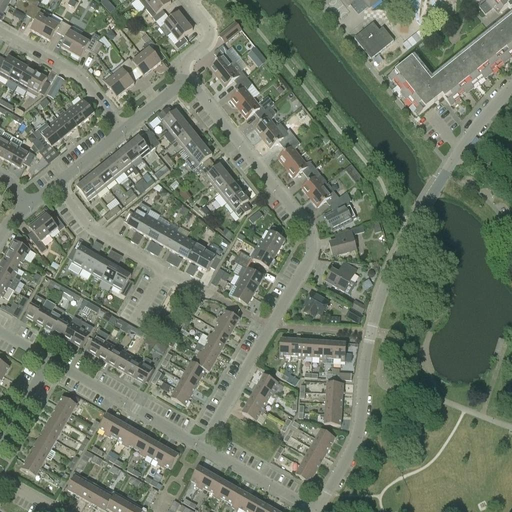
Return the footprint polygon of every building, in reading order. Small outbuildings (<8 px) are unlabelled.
[(74,10),(77,4),(70,0),(67,6),(74,10)] [(110,15),(115,10),(105,0),(101,4),(110,15)] [(137,0),(146,11),(150,8),(149,7),(158,0),(137,0)] [(162,12),(171,5),(167,0),(158,0),(149,7),(150,8),(156,16),(153,19),(156,24),(166,16),(162,12)] [(342,0),(349,7),(350,6),(352,10),(365,11),(369,8),(369,10),(381,0),(342,0)] [(508,55),(511,51),(511,0),(489,0),(479,8),(485,16),(496,8),(500,14),(508,8),(511,11),(511,10),(511,14),(432,79),(415,57),(388,78),(392,82),(395,79),(404,90),(400,93),(407,101),(410,98),(419,109),(415,112),(419,116),(442,97),(451,107),(455,104),(452,100),(463,92),(466,95),(474,89),(471,85),(481,77),(484,80),(492,74),(489,70),(500,61),(503,65),(511,59),(508,55)] [(0,21),(2,23),(5,17),(3,16),(8,6),(3,3),(0,1),(0,21)] [(31,19),(37,9),(32,6),(26,16),(31,19)] [(52,17),(43,12),(37,9),(31,19),(36,22),(31,32),(41,38),(50,21),(52,17)] [(23,22),(26,16),(20,13),(17,19),(23,22)] [(166,38),(171,34),(186,23),(179,14),(170,21),(166,16),(156,24),(160,29),(159,30),(166,38)] [(50,43),(56,34),(61,37),(67,26),(62,23),(59,27),(50,21),(41,38),(50,43)] [(188,43),(184,39),(193,32),(186,23),(171,34),(178,43),(174,46),(178,51),(188,43)] [(238,23),(223,36),(229,44),(232,41),(242,33),(244,31),(238,23)] [(394,43),(383,29),(379,32),(373,25),(354,40),(371,61),(394,43)] [(66,40),(61,49),(71,55),(80,38),(70,33),(73,29),(67,26),(61,37),(66,40)] [(428,35),(424,29),(403,46),(408,52),(428,35)] [(97,42),(99,39),(94,36),(90,44),(80,38),(71,55),(80,60),(86,51),(91,54),(97,43),(97,42)] [(147,46),(146,45),(142,49),(145,53),(141,57),(153,71),(161,64),(155,55),(159,52),(151,42),(147,46)] [(97,43),(91,54),(97,57),(103,46),(97,43)] [(213,74),(215,74),(218,78),(232,68),(226,60),(229,57),(230,55),(227,52),(230,49),(227,46),(224,49),(223,47),(214,54),(214,56),(219,61),(210,68),(210,70),(213,74)] [(259,69),(266,63),(255,49),(247,55),(259,69)] [(137,70),(144,78),(153,71),(141,57),(132,64),(129,60),(124,64),(132,73),(137,70)] [(0,77),(8,82),(17,67),(19,64),(9,59),(7,62),(2,59),(0,62),(0,72),(1,73),(0,74),(0,77)] [(18,87),(28,70),(19,64),(17,67),(8,82),(18,87)] [(134,86),(128,77),(132,73),(124,64),(120,67),(123,71),(114,78),(126,93),(134,86)] [(224,88),(226,88),(227,88),(234,82),(237,87),(247,79),(241,72),(241,71),(236,64),(232,68),(218,78),(221,82),(221,84),(224,88)] [(27,93),(37,75),(28,70),(18,87),(27,93)] [(102,81),(117,100),(126,93),(114,78),(111,74),(102,81)] [(44,97),(50,86),(45,83),(47,80),(37,75),(27,93),(37,98),(39,94),(44,97)] [(52,90),(57,93),(64,82),(58,79),(52,90)] [(234,106),(236,106),(239,110),(252,99),(247,93),(252,86),(247,79),(237,87),(235,89),(238,94),(231,100),(231,102),(234,106)] [(247,120),(248,120),(255,114),(258,119),(274,106),(267,98),(258,106),(252,99),(239,110),(242,113),(242,116),(245,120),(247,120)] [(74,107),(86,122),(94,115),(83,101),(74,107)] [(258,135),(260,136),(263,139),(276,129),(271,122),(276,115),(273,111),(276,109),(274,106),(258,119),(262,123),(255,129),(255,131),(258,135)] [(66,114),(77,129),(86,122),(74,107),(66,114)] [(162,124),(169,133),(183,121),(176,112),(173,115),(169,110),(157,119),(162,124)] [(7,118),(11,120),(13,116),(10,114),(4,111),(2,115),(7,118)] [(57,121),(69,136),(77,129),(66,114),(57,121)] [(23,122),(13,116),(11,120),(21,126),(23,122)] [(49,128),(61,142),(69,136),(57,121),(49,128)] [(176,142),(191,130),(183,121),(169,133),(176,142)] [(49,128),(46,125),(33,136),(35,139),(37,141),(37,140),(45,150),(50,147),(52,149),(61,142),(49,128)] [(269,149),(271,149),(278,144),(282,148),(294,139),(288,131),(286,134),(282,136),(276,129),(263,139),(266,143),(266,145),(269,149)] [(183,151),(198,139),(191,130),(176,142),(183,151)] [(130,146),(142,160),(151,153),(148,149),(153,146),(155,149),(160,145),(149,132),(140,139),(139,138),(130,146)] [(12,139),(4,134),(1,138),(0,140),(0,158),(1,160),(11,143),(10,143),(12,139)] [(32,145),(32,144),(33,143),(37,141),(35,139),(33,136),(28,139),(32,145)] [(190,159),(205,148),(198,139),(183,151),(190,159)] [(282,165),(284,165),(287,169),(300,158),(294,151),(297,148),(300,146),(294,139),(282,148),(286,153),(279,159),(278,161),(282,165)] [(40,154),(45,150),(37,140),(37,141),(33,143),(32,144),(40,154)] [(11,165),(20,149),(11,143),(1,160),(11,165)] [(121,153),(133,167),(142,160),(130,146),(121,153)] [(191,160),(185,164),(192,174),(193,173),(196,178),(202,173),(202,172),(213,164),(209,159),(212,157),(205,148),(190,159),(191,160)] [(20,149),(11,165),(20,171),(30,154),(20,149)] [(338,160),(342,156),(339,152),(334,156),(338,160)] [(136,178),(139,175),(132,167),(133,167),(121,153),(112,160),(124,174),(123,174),(127,179),(133,175),(136,178)] [(293,179),(295,179),(302,173),(306,178),(315,170),(310,163),(305,165),(300,158),(287,169),(290,172),(289,175),(293,179)] [(115,181),(123,174),(124,174),(112,160),(103,167),(115,181)] [(202,173),(206,177),(205,178),(213,187),(227,175),(220,166),(217,169),(213,164),(202,172),(202,173)] [(346,171),(350,176),(355,171),(352,166),(346,171)] [(95,174),(106,188),(115,181),(103,167),(95,174)] [(305,194),(308,195),(311,198),(326,186),(326,183),(323,179),(320,178),(321,177),(315,170),(306,178),(310,182),(302,188),(302,190),(305,194)] [(155,176),(159,181),(166,176),(164,173),(160,172),(155,176)] [(100,200),(109,193),(106,189),(106,188),(95,174),(86,181),(97,196),(100,200)] [(220,196),(234,184),(227,175),(213,187),(220,196)] [(88,203),(97,196),(86,181),(76,189),(88,203)] [(227,205),(241,193),(234,184),(220,196),(227,205)] [(316,208),(319,208),(326,203),(330,207),(333,205),(339,200),(333,193),(332,191),(329,187),(326,186),(311,198),(313,202),(313,204),(316,208)] [(191,199),(184,191),(179,195),(186,204),(191,199)] [(251,212),(246,205),(249,202),(241,193),(227,205),(234,214),(235,213),(241,220),(251,212)] [(356,220),(349,204),(351,203),(347,194),(341,198),(339,200),(333,205),(336,210),(333,211),(335,216),(326,220),(332,232),(337,229),(338,230),(340,231),(343,229),(343,228),(343,227),(356,220)] [(110,211),(119,204),(115,200),(107,206),(110,211)] [(110,213),(114,217),(121,212),(117,207),(110,213)] [(180,214),(186,217),(189,212),(183,209),(180,214)] [(136,232),(138,233),(147,217),(137,211),(134,216),(129,213),(123,223),(129,226),(128,228),(136,232)] [(253,225),(263,217),(259,212),(249,220),(253,225)] [(107,223),(114,217),(110,213),(103,218),(107,223)] [(57,219),(52,223),(45,214),(37,221),(49,237),(58,230),(60,232),(65,229),(57,219)] [(148,239),(157,223),(147,217),(138,233),(136,232),(133,238),(136,239),(139,234),(148,239)] [(47,251),(41,243),(49,237),(37,221),(28,228),(35,236),(30,240),(42,255),(47,251)] [(159,245),(158,245),(167,228),(157,223),(148,239),(156,244),(153,249),(156,251),(159,245)] [(379,225),(373,227),(375,234),(382,232),(379,225)] [(273,227),(270,233),(264,243),(280,251),(285,242),(280,239),(283,233),(273,227)] [(168,250),(177,234),(167,228),(158,245),(159,245),(168,250)] [(230,242),(233,238),(234,238),(225,230),(225,231),(221,235),(230,242)] [(329,244),(330,245),(331,245),(334,256),(333,257),(356,251),(353,239),(351,231),(335,237),(336,243),(329,244)] [(176,255),(177,256),(187,240),(177,234),(168,250),(176,255)] [(17,244),(14,243),(9,252),(24,261),(30,252),(32,249),(21,237),(17,244)] [(187,262),(197,245),(187,240),(177,256),(176,255),(173,260),(176,262),(179,257),(187,262)] [(259,252),(274,261),(280,251),(264,243),(259,252)] [(199,268),(197,267),(206,251),(197,245),(187,262),(196,266),(193,272),(196,273),(199,268)] [(91,254),(90,253),(81,248),(79,253),(73,250),(68,260),(73,263),(72,265),(82,270),(91,254)] [(92,276),(101,260),(93,255),(96,250),(93,248),(90,253),(91,254),(82,270),(92,276)] [(197,267),(199,268),(207,273),(210,269),(215,272),(221,261),(216,259),(217,257),(206,251),(197,267)] [(259,253),(255,251),(251,259),(241,253),(238,258),(249,265),(251,261),(269,270),(274,261),(259,252),(259,253)] [(3,262),(19,271),(24,261),(9,252),(3,262)] [(248,271),(246,270),(249,265),(238,258),(235,264),(243,269),(238,277),(258,289),(264,279),(248,270),(248,271)] [(102,282),(111,265),(113,266),(115,261),(112,259),(109,265),(101,260),(92,276),(102,282)] [(0,267),(0,272),(14,280),(19,271),(3,262),(0,267)] [(112,287),(121,271),(113,266),(111,265),(102,282),(112,287)] [(326,283),(325,286),(331,290),(332,287),(344,293),(356,272),(344,265),(339,275),(332,271),(326,283)] [(121,271),(112,287),(122,293),(120,295),(126,299),(134,284),(129,281),(131,277),(121,271)] [(17,295),(20,290),(17,288),(19,284),(14,281),(14,280),(0,272),(0,284),(8,290),(17,295)] [(216,289),(222,279),(223,277),(217,274),(211,285),(216,289)] [(237,278),(239,279),(234,287),(253,298),(258,289),(238,277),(237,278)] [(47,290),(52,293),(54,288),(56,285),(51,282),(49,285),(47,290)] [(0,298),(3,299),(8,290),(0,284),(0,298)] [(228,297),(232,299),(247,308),(253,298),(234,287),(228,297)] [(314,319),(317,314),(322,317),(329,304),(311,294),(304,307),(307,308),(304,314),(314,319)] [(37,297),(34,302),(25,317),(35,323),(43,308),(46,302),(37,297)] [(8,314),(12,316),(12,317),(17,320),(28,301),(23,298),(17,308),(15,313),(11,310),(8,314)] [(351,309),(362,316),(366,309),(355,302),(351,309)] [(85,308),(91,311),(94,306),(88,303),(85,308)] [(100,309),(94,306),(91,311),(97,315),(100,309)] [(44,328),(53,313),(43,308),(35,323),(44,328)] [(351,309),(350,310),(346,318),(359,326),(364,317),(351,309)] [(53,334),(62,318),(53,313),(44,328),(53,334)] [(165,332),(172,319),(161,313),(154,325),(165,332)] [(218,321),(234,330),(240,321),(225,313),(222,319),(220,318),(218,321)] [(63,339),(71,324),(62,318),(53,334),(63,339)] [(118,322),(112,318),(109,323),(115,326),(118,322)] [(123,327),(120,332),(124,334),(128,326),(119,320),(117,324),(123,327)] [(234,330),(218,321),(216,324),(218,325),(215,331),(229,339),(234,330)] [(72,344),(81,329),(71,324),(63,339),(72,344)] [(85,325),(82,330),(81,329),(72,344),(82,350),(93,329),(85,325)] [(128,336),(130,332),(136,335),(138,331),(128,326),(124,334),(128,336)] [(229,339),(215,331),(212,337),(210,335),(208,338),(224,348),(229,339)] [(97,359),(106,343),(96,338),(88,353),(97,359)] [(224,348),(208,338),(206,342),(208,343),(205,349),(219,357),(224,348)] [(110,342),(108,341),(106,344),(106,343),(97,359),(107,364),(115,349),(108,344),(110,342)] [(291,358),(292,341),(280,341),(279,359),(283,360),(283,357),(291,358)] [(301,361),(302,342),(292,341),(291,358),(298,358),(298,361),(301,361)] [(312,359),(313,343),(302,342),(301,361),(305,361),(305,359),(312,359)] [(323,362),(324,344),(313,343),(312,359),(319,360),(319,362),(323,362)] [(334,361),(335,344),(324,344),(323,362),(326,362),(327,360),(334,361)] [(335,344),(334,361),(341,361),(341,363),(345,364),(346,345),(335,344)] [(127,351),(125,350),(123,353),(115,349),(107,364),(116,369),(125,354),(127,351)] [(219,357),(205,349),(202,354),(200,353),(198,356),(214,366),(219,357)] [(134,359),(125,354),(116,369),(126,375),(134,359)] [(214,366),(198,356),(196,359),(198,360),(195,366),(192,364),(191,364),(209,374),(214,366)] [(134,359),(126,375),(135,380),(144,365),(134,359)] [(151,363),(146,360),(144,365),(135,380),(145,386),(153,370),(149,368),(151,363)] [(0,375),(4,378),(9,369),(0,363),(0,375)] [(209,374),(191,364),(186,373),(201,381),(205,373),(209,375),(209,374)] [(201,381),(186,373),(181,382),(196,390),(201,381)] [(339,382),(350,382),(351,382),(352,375),(339,374),(339,377),(339,382)] [(258,386),(275,396),(276,393),(274,391),(278,385),(264,377),(258,386)] [(196,390),(181,382),(176,391),(190,399),(196,390)] [(170,387),(164,384),(161,390),(167,393),(170,387)] [(326,395),(343,397),(343,386),(327,385),(326,395)] [(253,396),(267,404),(271,398),(273,399),(275,396),(258,386),(253,396)] [(190,399),(176,391),(171,400),(185,408),(190,399)] [(326,406),(342,407),(343,397),(326,395),(326,406)] [(248,405),(264,415),(266,411),(264,410),(267,404),(253,396),(248,405)] [(80,401),(75,398),(72,403),(77,406),(80,401)] [(57,408),(71,416),(77,407),(62,399),(57,408)] [(261,426),(267,417),(264,415),(248,405),(242,415),(261,426)] [(325,416),(341,417),(342,407),(326,406),(325,416)] [(52,417),(66,425),(71,416),(57,408),(52,417)] [(107,438),(116,421),(107,416),(99,430),(105,434),(104,436),(107,438)] [(341,417),(325,416),(324,426),(341,428),(341,417)] [(47,426),(61,434),(66,425),(52,417),(47,426)] [(116,421),(107,438),(110,439),(111,437),(117,441),(125,426),(116,421)] [(42,435),(56,443),(61,434),(47,426),(42,435)] [(125,426),(117,441),(123,444),(122,446),(125,448),(134,431),(125,426)] [(134,431),(125,448),(128,450),(129,448),(135,451),(143,436),(134,431)] [(316,441),(330,449),(335,440),(321,432),(316,441)] [(37,443),(51,452),(56,443),(42,435),(37,443)] [(143,436),(135,451),(141,454),(139,456),(143,458),(152,442),(143,436)] [(330,449),(316,441),(311,450),(325,458),(330,449)] [(152,442),(143,458),(146,460),(147,458),(153,461),(161,447),(152,442)] [(32,452),(46,460),(51,452),(37,443),(32,452)] [(161,447),(153,461),(158,464),(157,466),(160,468),(170,452),(161,447)] [(325,458),(311,450),(306,459),(320,467),(325,458)] [(27,461),(41,469),(46,460),(32,452),(27,461)] [(170,452),(160,468),(163,470),(165,468),(171,471),(179,457),(170,452)] [(320,467),(306,459),(301,468),(315,476),(320,467)] [(41,469),(27,461),(21,470),(36,479),(41,469)] [(199,490),(208,474),(199,468),(191,483),(197,486),(196,488),(199,490)] [(315,476),(301,468),(295,477),(310,485),(315,476)] [(112,496),(86,481),(74,474),(69,484),(71,485),(67,492),(102,511),(106,511),(107,511),(108,511),(146,511),(113,493),(112,496)] [(208,474),(199,490),(202,492),(203,490),(209,493),(217,479),(208,474)] [(217,479),(209,493),(214,496),(213,498),(216,500),(226,484),(217,479)] [(226,484),(216,500),(220,502),(221,500),(226,503),(235,489),(226,484)] [(235,489),(226,503),(232,506),(231,508),(234,510),(244,494),(235,489)] [(244,494),(234,510),(238,511),(239,510),(242,511),(244,511),(252,499),(244,494)] [(252,499),(244,511),(256,511),(261,504),(252,499)]
